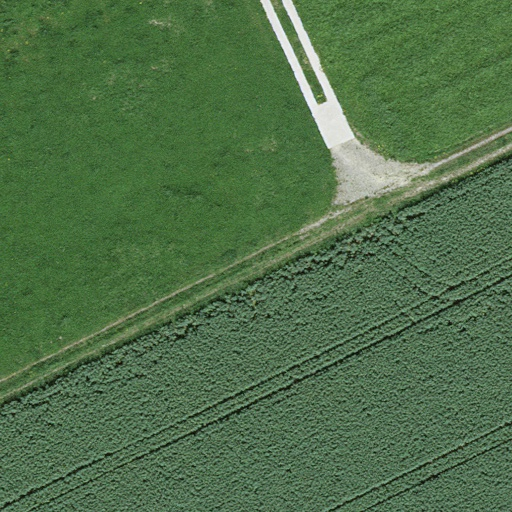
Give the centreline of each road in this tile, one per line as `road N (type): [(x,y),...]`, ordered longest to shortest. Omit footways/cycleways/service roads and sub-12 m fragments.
road 1 (track): [(511,157),(0,428)]
road 2 (track): [(284,0),(403,214)]
